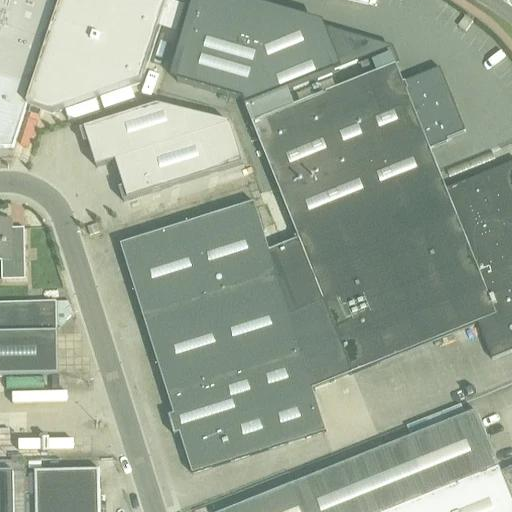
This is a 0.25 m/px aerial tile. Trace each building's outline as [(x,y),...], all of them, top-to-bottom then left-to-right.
[(142,83),(169,0),(0,0),(0,148),(14,149),(28,107),(53,115),(142,83)] [(201,0),(178,83),(178,84),(245,103),(246,105),(253,124),(297,233),(300,240),(286,246),(303,286),(311,308),(290,317),(303,357),(313,391),(354,374),(479,324),(493,359),(511,351),(511,163),(448,190),(441,173),(432,150),(448,144),(447,140),(467,132),(462,121),(441,69),(422,76),(405,83),(397,66),(294,107),(288,92),(335,73),(318,31),(293,23),(294,17),(274,11),(274,10),(272,9),(272,11),(256,6),(256,5),(254,4),(252,12),(211,0),(201,0)] [(120,190),(124,203),(243,166),(230,125),(157,107),(80,131),(84,145),(89,143),(97,169),(116,163),(124,189),(120,190)] [(255,204),(121,246),(149,334),(282,292),(303,286),(286,246),(270,252),(255,204)] [(2,281),(26,280),(25,229),(12,229),(12,231),(7,231),(7,221),(0,221),(0,262),(2,262),(2,281)] [(282,292),(149,334),(169,399),(174,415),(168,417),(174,436),(180,434),(193,475),(326,433),(313,391),(303,357),(290,317),(311,308),(303,286),(282,292)] [(56,302),(0,303),(0,376),(58,375),(56,302)] [(477,412),(227,511),(511,511),(511,469),(501,473),(477,412)] [(0,511),(14,511),(14,472),(0,472),(0,511)] [(99,511),(98,472),(38,473),(38,511),(99,511)]
